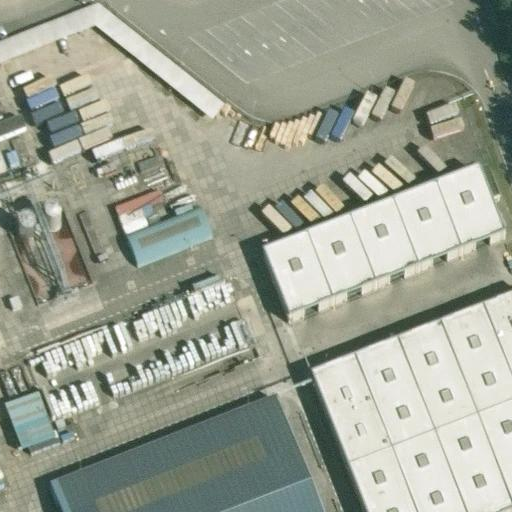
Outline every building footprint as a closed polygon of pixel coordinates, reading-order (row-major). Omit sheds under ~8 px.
[(0,66),(103,33),(222,124),(234,108),(106,9),(0,44),(0,66)] [(218,43),(213,50),(234,62),(238,54),(218,43)] [(439,74),(416,83),(421,93),(443,84),(439,74)] [(422,97),(428,107),(455,91),(449,81),(422,97)] [(392,114),(398,127),(426,113),(420,101),(392,114)] [(351,106),(349,115),(335,112),(330,143),(342,145),(343,139),(357,141),(363,108),(351,106)] [(310,158),(313,149),(322,152),(333,120),(321,116),(316,129),(298,122),(288,150),(310,158)] [(464,124),(435,132),(439,144),(468,136),(464,124)] [(432,178),(427,173),(438,163),(425,149),(399,171),(416,191),(432,178)] [(504,239),(490,203),(498,199),(486,169),(262,257),(288,324),(504,239)] [(70,228),(61,207),(46,213),(55,234),(70,228)] [(125,239),(137,269),(212,239),(200,210),(125,239)] [(34,216),(18,223),(27,243),(43,236),(34,216)] [(65,301),(69,311),(84,305),(79,295),(65,301)] [(17,299),(8,303),(12,312),(21,308),(17,299)] [(511,511),(511,300),(311,381),(362,511),(511,511)] [(42,367),(48,381),(59,377),(54,363),(42,367)] [(265,392),(245,399),(250,410),(49,489),(57,511),(317,511),(274,401),(269,403),(265,392)] [(27,460),(63,451),(49,397),(14,406),(27,460)] [(0,488),(10,484),(6,473),(0,474),(0,488)]
